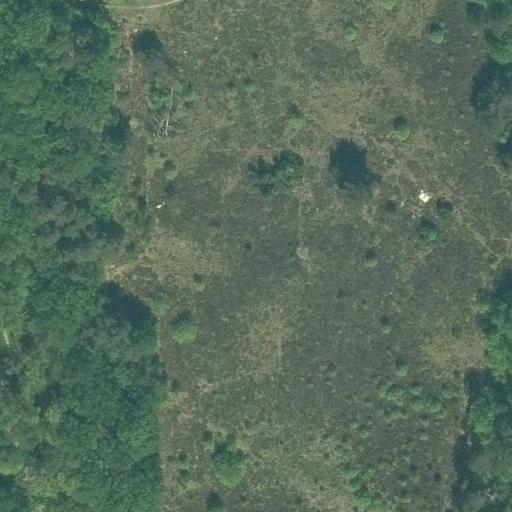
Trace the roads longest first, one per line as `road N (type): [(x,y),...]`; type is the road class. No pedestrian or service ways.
road 1 (track): [(171,0),(0,1)]
road 2 (track): [(38,511),(0,385)]
